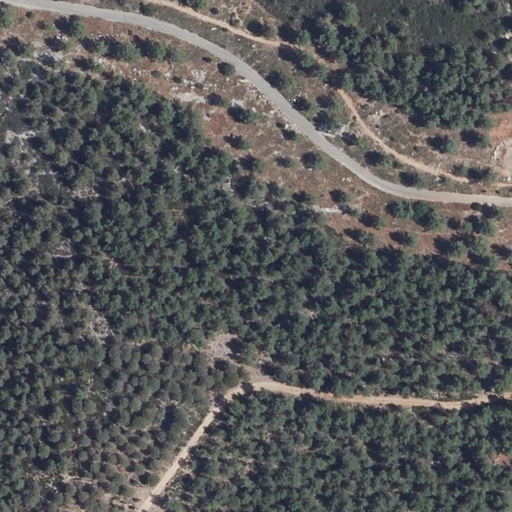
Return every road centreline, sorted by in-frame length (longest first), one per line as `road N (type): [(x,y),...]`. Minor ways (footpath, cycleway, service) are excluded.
road 1 (unclassified): [(511,202),(379,184),(212,47),(161,25),(31,0)]
road 2 (track): [(511,186),(428,171),(390,151),(358,119),(319,57),(146,0)]
